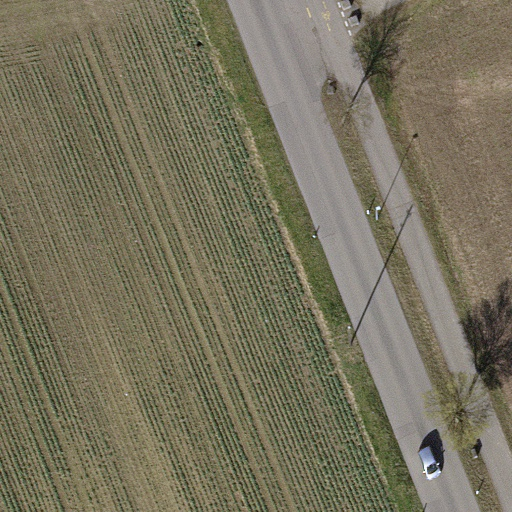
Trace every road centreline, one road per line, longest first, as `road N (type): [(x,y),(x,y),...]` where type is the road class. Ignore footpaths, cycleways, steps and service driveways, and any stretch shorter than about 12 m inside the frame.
road 1 (tertiary): [(454,511),(255,0)]
road 2 (track): [(273,48),(386,0)]
